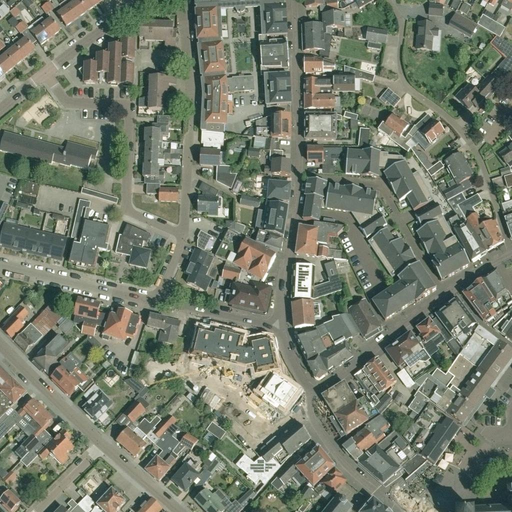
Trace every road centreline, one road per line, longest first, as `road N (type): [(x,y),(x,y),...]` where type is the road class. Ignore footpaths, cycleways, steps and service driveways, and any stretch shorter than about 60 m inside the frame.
road 1 (residential): [(293,0),(298,176),(279,328)]
road 2 (residential): [(183,235),(126,209),(129,111),(67,102),(44,73)]
road 3 (residential): [(511,255),(475,273),(311,396)]
road 4 (residential): [(511,255),(474,150),(427,103)]
road 5 (residential): [(156,300),(0,266)]
road 6 (residential): [(102,445),(0,345)]
road 7 (residential): [(44,73),(149,0)]
road 8 (residential): [(279,328),(156,300)]
road 9 (residential): [(425,511),(493,436),(511,436)]
